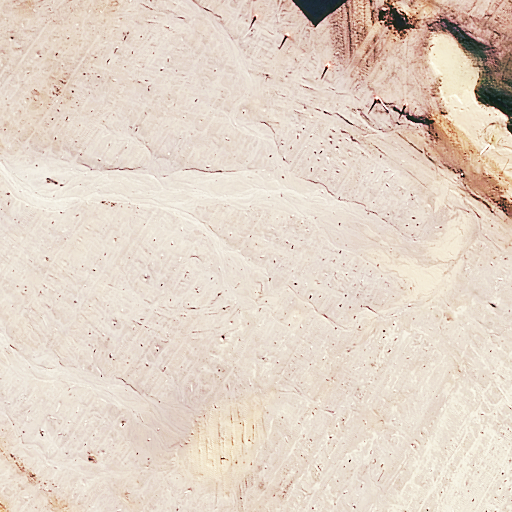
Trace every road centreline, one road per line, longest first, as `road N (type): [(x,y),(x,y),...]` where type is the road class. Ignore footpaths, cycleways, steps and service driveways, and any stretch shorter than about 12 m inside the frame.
road 1 (motorway): [(0,225),(445,511)]
road 2 (motorway): [(182,511),(0,392)]
